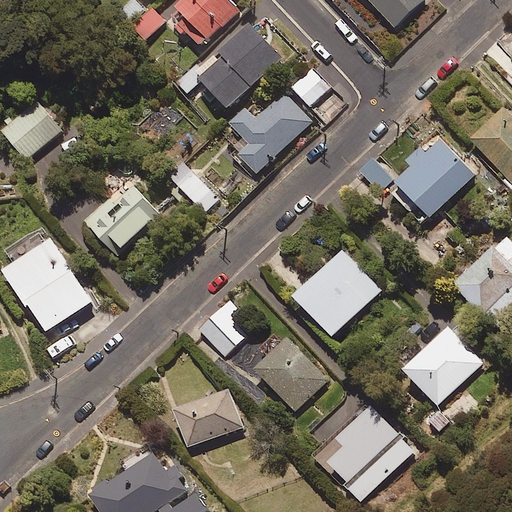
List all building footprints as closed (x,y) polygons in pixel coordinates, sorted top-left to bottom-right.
[(193,0),(182,11),(192,22),(181,33),(187,39),(191,36),(206,51),(243,13),(230,0),(193,0)] [(366,0),(398,32),(428,3),(424,0),(366,0)] [(146,10),(136,1),(121,18),(131,28),(146,10)] [(168,23),(156,12),(138,32),(150,43),(168,23)] [(287,62),(256,30),(227,58),(229,60),(205,83),(234,113),(287,62)] [(335,90),(316,72),(297,92),(316,110),(335,90)] [(206,84),(195,73),(181,86),(191,98),(206,84)] [(313,122),(288,96),(263,121),(253,111),(236,128),(255,148),(243,159),(259,176),(313,122)] [(66,135),(45,107),(8,135),(29,163),(66,135)] [(473,146),(511,185),(511,116),(508,112),(473,146)] [(483,129),(471,117),(461,127),(473,140),(483,129)] [(476,179),(443,146),(393,198),(426,230),(476,179)] [(394,180),(375,162),(362,176),(380,194),(394,180)] [(221,201),(196,174),(173,195),(181,204),(189,196),(206,214),(221,201)] [(164,219),(136,188),(118,204),(111,197),(85,220),(120,259),(164,219)] [(460,290),(499,331),(511,319),(511,245),(510,243),(460,290)] [(100,308),(58,246),(10,277),(33,312),(36,310),(54,338),(100,308)] [(310,282),(318,290),(303,305),(339,341),(386,294),(350,258),(337,272),(328,263),(310,282)] [(244,315),(234,305),(204,333),(227,358),(249,338),(236,323),(244,315)] [(478,336),(464,322),(410,375),(443,409),(487,366),(468,346),(478,336)] [(331,384),(295,345),(262,375),(298,414),(331,384)] [(249,431),(236,396),(180,416),(193,451),(249,431)] [(349,491),(362,505),(418,454),(382,415),(348,447),(343,441),(320,462),(334,476),(339,472),(353,487),(349,491)] [(160,511),(164,510),(165,511),(171,511),(178,508),(175,503),(194,492),(186,480),(175,487),(160,462),(116,488),(113,483),(98,492),(101,497),(96,500),(103,511),(160,511)]
